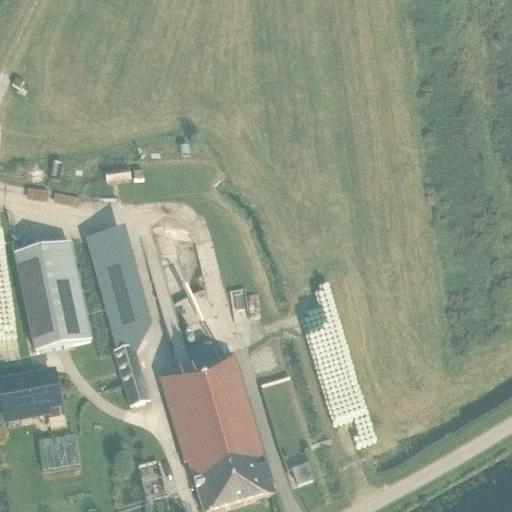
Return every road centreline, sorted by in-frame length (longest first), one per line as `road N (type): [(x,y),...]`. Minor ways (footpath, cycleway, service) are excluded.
road 1 (unclassified): [(511,424),(355,511)]
road 2 (track): [(148,219),(0,199)]
